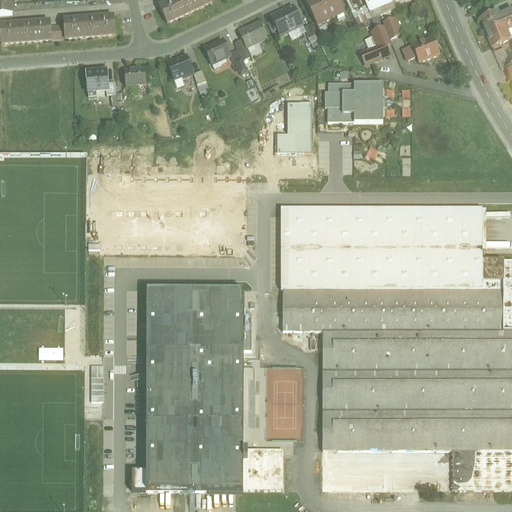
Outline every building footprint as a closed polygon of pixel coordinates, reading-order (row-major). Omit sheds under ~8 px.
[(10,0),(0,0),(0,16),(12,16),(10,0)] [(210,0),(177,0),(159,9),(167,26),(212,4),(210,0)] [(336,0),(309,0),(305,2),(317,28),(326,24),(335,19),(335,20),(344,15),(336,0)] [(363,0),(369,15),(393,5),(393,6),(407,0),(363,0)] [(281,13),(270,19),(280,38),(303,26),(294,8),(281,14),(281,13)] [(497,13),(479,21),(485,36),(511,24),(511,12),(499,18),(497,13)] [(114,18),(64,22),(64,28),(65,40),(65,41),(116,37),(114,18)] [(383,26),(384,29),(390,42),(403,36),(397,21),(383,26)] [(50,23),(0,27),(2,46),(52,42),(51,29),(50,23)] [(260,24),(239,34),(243,42),(247,50),(268,40),(260,24)] [(511,24),(485,36),(492,50),(510,42),(506,33),(511,30),(511,24)] [(310,26),(303,30),(309,40),(315,37),(310,26)] [(64,28),(51,29),(52,41),(65,40),(64,28)] [(384,29),(372,34),(373,38),(381,35),(384,44),(390,42),(384,29)] [(381,35),(373,38),(378,49),(368,53),(369,53),(362,56),(366,65),(372,63),(373,64),(390,57),(384,44),(381,35)] [(433,40),(412,48),(419,65),(440,57),(439,55),(441,54),(439,49),(437,49),(433,40)] [(223,42),(204,51),(212,67),(231,58),(230,56),(223,42)] [(243,42),(235,46),(238,52),(241,59),(243,62),(251,58),(247,50),(243,42)] [(504,50),(494,54),(498,65),(508,61),(504,50)] [(238,52),(230,56),(231,58),(233,63),(234,63),(241,59),(238,52)] [(187,58),(167,66),(174,84),(194,76),(187,58)] [(241,59),(234,63),(241,77),(248,74),(243,62),(241,59)] [(508,61),(498,65),(501,72),(506,71),(505,71),(511,67),(511,60),(508,61)] [(145,71),(125,73),(126,90),(146,88),(145,71)] [(202,72),(196,75),(198,81),(195,82),(197,87),(203,85),(206,84),(202,72)] [(100,74),(86,76),(88,95),(109,93),(108,75),(100,76),(100,74)] [(14,83),(14,105),(52,105),(51,83),(14,83)] [(383,86),(328,86),(328,95),(325,95),(325,111),(328,111),(328,125),(383,126),(383,86)] [(312,156),(312,105),(287,105),(287,137),(278,137),(278,156),(312,156)] [(482,211),(280,211),(280,293),(283,293),(484,294),(484,263),(483,263),(483,256),(482,211)] [(511,263),(490,263),(483,256),(483,263),(484,263),(484,294),(511,294),(511,263)] [(245,293),(191,293),(191,288),(180,288),(180,293),(146,292),(146,329),(142,329),(142,341),(146,341),(146,370),(145,390),(142,390),(142,401),(146,401),(146,449),(142,449),(141,461),(146,461),(146,474),(146,494),(284,495),(284,452),(244,452),(244,402),(249,402),(249,390),(244,390),(245,293)] [(511,294),(484,294),(283,293),(283,335),(323,335),(322,493),(511,494),(511,294)] [(28,350),(59,350),(59,330),(28,330),(28,350)] [(92,368),(92,403),(104,403),(104,368),(92,368)] [(146,474),(132,474),(132,493),(146,494),(146,474)]
